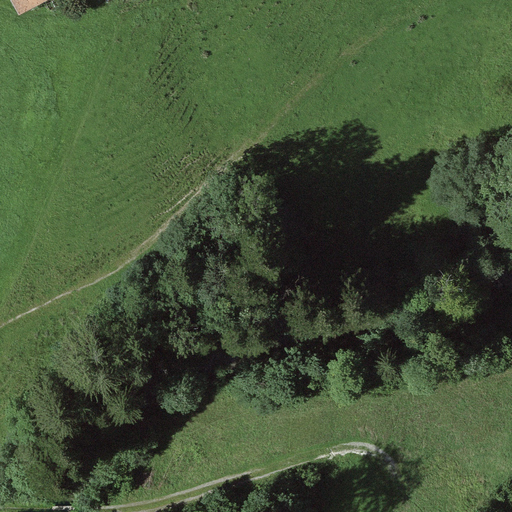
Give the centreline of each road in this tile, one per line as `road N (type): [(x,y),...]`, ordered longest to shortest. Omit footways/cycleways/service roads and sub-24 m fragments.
road 1 (track): [(0,324),(140,249),(337,60),(426,0)]
road 2 (track): [(401,511),(401,469),(368,447),(136,507),(0,508)]
